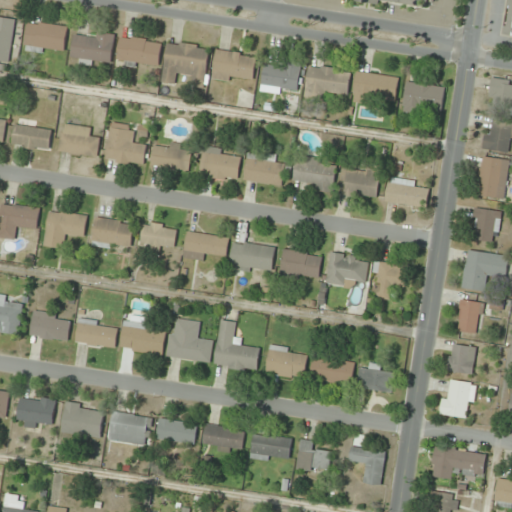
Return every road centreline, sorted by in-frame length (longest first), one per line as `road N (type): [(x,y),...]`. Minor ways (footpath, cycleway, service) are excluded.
road 1 (residential): [(511,441),(0,362)]
road 2 (tertiary): [(477,0),(400,511)]
road 3 (residential): [(443,243),(0,172)]
road 4 (tertiary): [(468,54),(147,0)]
